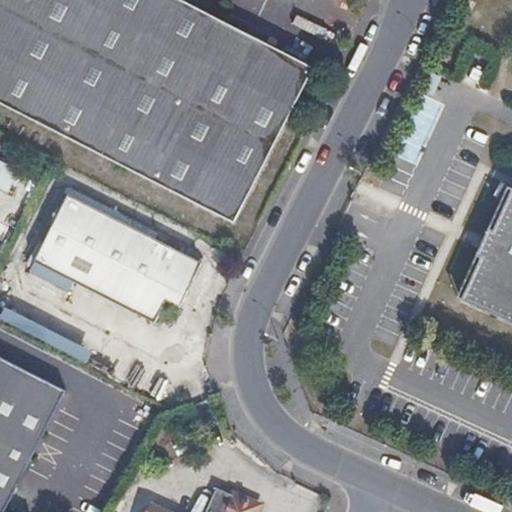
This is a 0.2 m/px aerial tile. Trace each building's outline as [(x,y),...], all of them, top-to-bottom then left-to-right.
[(0,0),(0,103),(242,226),(321,72),(282,52),(277,60),(226,34),(231,26),(180,0),(0,0)] [(277,60),(282,52),(231,26),(226,34),(277,60)] [(419,157),(443,104),(423,95),(399,148),(419,157)] [(505,184),(486,227),(491,229),(510,187),(505,184)] [(511,319),(511,187),(510,187),(491,229),(486,227),(473,253),(478,256),(460,296),(511,319)] [(59,227),(41,263),(162,324),(173,301),(186,308),(209,264),(75,196),(75,197),(68,194),(53,224),(59,227)] [(473,253),(458,286),(454,294),(460,296),(478,256),(473,253)] [(13,511),(74,397),(0,358),(0,511),(13,511)] [(158,398),(164,378),(140,372),(134,392),(158,398)] [(511,443),(506,442),(494,472),(511,478),(511,443)] [(263,511),(266,507),(241,497),(235,511),(263,511)]
